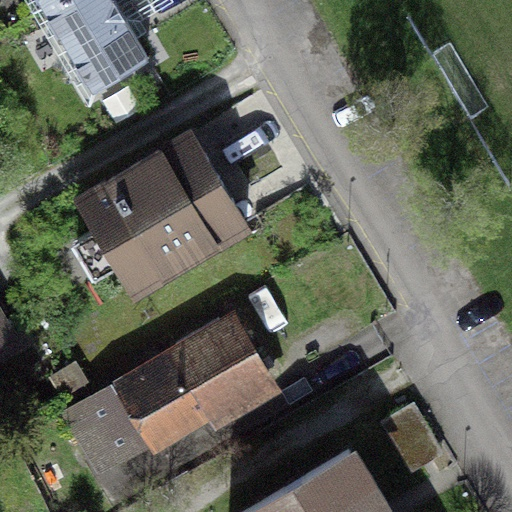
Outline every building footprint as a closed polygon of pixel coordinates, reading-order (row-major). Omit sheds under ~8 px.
[(158,0),(40,0),(109,115),(197,63),(158,0)] [(307,240),(249,138),(118,213),(176,315),(307,240)] [(0,389),(55,354),(2,272),(0,273),(0,389)] [(334,393),(285,312),(102,421),(151,502),(334,393)] [(384,511),(337,438),(232,505),(236,511),(384,511)]
